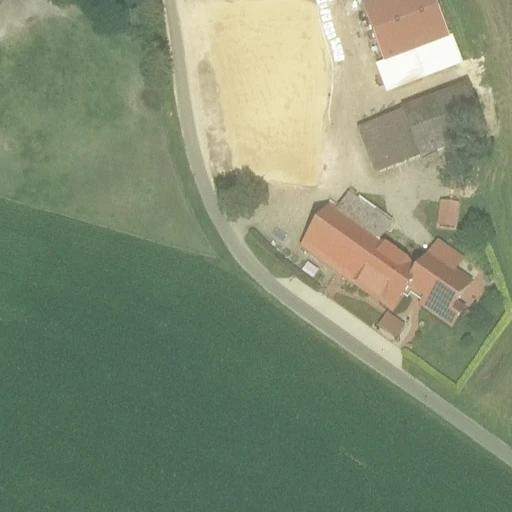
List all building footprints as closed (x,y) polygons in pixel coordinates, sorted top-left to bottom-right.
[(427,0),(375,0),(359,6),(381,66),(443,43),(427,0)] [(287,57),(286,69),(322,71),(322,59),(287,57)] [(452,84),(476,77),(470,57),(446,64),(452,84)] [(246,66),(240,145),(316,150),(322,71),(286,69),(246,66)] [(395,115),(413,160),(463,140),(445,96),(395,115)] [(395,115),(356,131),(374,175),(413,160),(395,115)] [(240,145),(238,180),(313,186),(316,150),(240,145)] [(343,195),(330,214),(373,244),(386,226),(343,195)] [(459,207),(439,204),(435,226),(455,229),(459,207)] [(321,208),(293,248),(386,314),(399,295),(415,274),(373,244),(330,214),(321,208)] [(454,304),(470,283),(452,271),(461,259),(437,242),(415,274),(399,295),(448,330),(462,310),(454,304)] [(392,339),(400,325),(380,314),(372,328),(392,339)]
